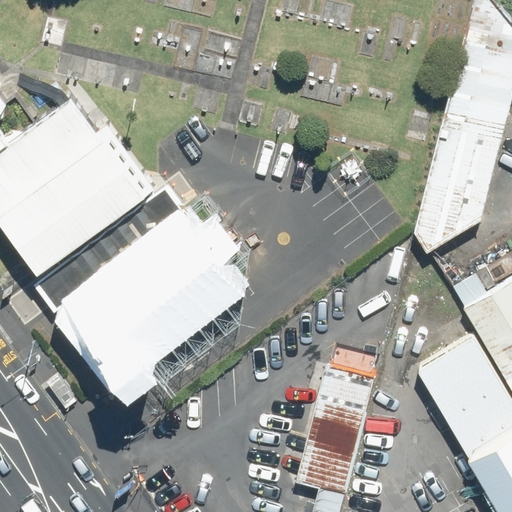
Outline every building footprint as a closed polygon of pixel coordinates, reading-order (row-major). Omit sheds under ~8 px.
[(511,5),(507,0),(473,0),(418,217),(431,240),(479,209),(511,103),(511,5)] [(0,199),(2,203),(102,132),(74,93),(11,137),(0,120),(0,107),(9,101),(0,88),(0,199)] [(152,181),(112,125),(2,203),(42,258),(152,181)] [(134,349),(236,268),(187,209),(168,222),(164,217),(193,195),(173,170),(37,272),(58,301),(97,268),(102,277),(86,290),(134,349)] [(483,289),(511,272),(511,249),(473,272),(483,289)] [(511,274),(466,302),(511,379),(511,274)] [(473,448),(511,425),(511,384),(478,327),(421,361),(473,448)] [(337,511),(376,369),(329,356),(298,472),(322,478),(313,511),(337,511)] [(511,511),(511,425),(469,451),(505,511),(511,511)]
